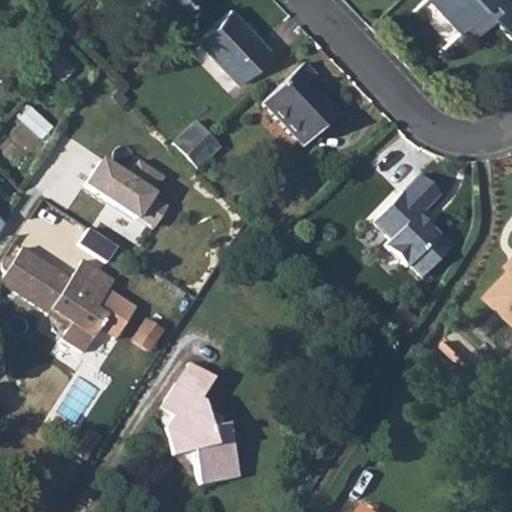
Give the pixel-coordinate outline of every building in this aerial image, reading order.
[(147,0),(173,26),(199,0),(147,0)] [(511,26),(504,17),(511,8),(511,0),(424,0),(419,5),(452,40),(458,35),(467,44),(485,27),(502,45),(511,35),(511,26)] [(225,16),(192,49),(233,92),(266,60),(225,16)] [(299,71),(256,113),(298,156),(332,122),(304,92),(312,85),(299,71)] [(190,132),(167,153),(179,166),(202,144),(190,132)] [(202,144),(179,166),(192,178),(214,157),(202,144)] [(100,164),(83,189),(136,220),(154,231),(168,209),(154,198),(164,180),(138,164),(126,178),(100,164)] [(409,231),(401,223),(410,215),(424,201),(411,189),(363,234),(380,252),(374,258),(397,281),(400,279),(411,290),(439,262),(409,231)] [(0,288),(62,330),(54,341),(76,356),(110,307),(99,299),(109,286),(77,264),(65,281),(17,249),(11,259),(7,257),(1,257),(0,258),(0,288)] [(511,282),(487,309),(511,333),(511,282)] [(182,368),(150,414),(158,461),(185,493),(228,484),(218,431),(201,434),(196,409),(192,406),(206,385),(182,368)]
